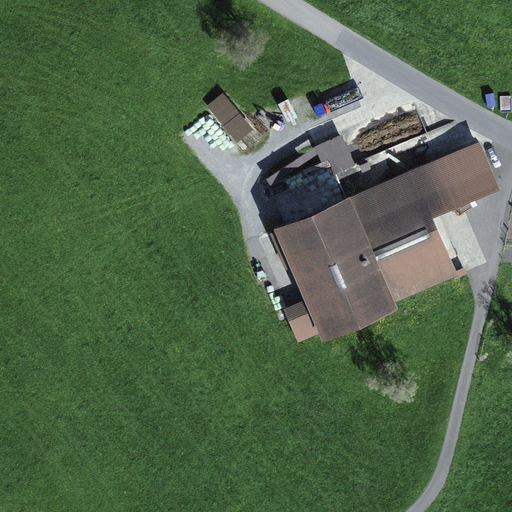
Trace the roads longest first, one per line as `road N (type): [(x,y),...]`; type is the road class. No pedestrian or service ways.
road 1 (track): [(402,511),(421,497),(438,464),(511,165)]
road 2 (unclassified): [(276,0),(511,138)]
